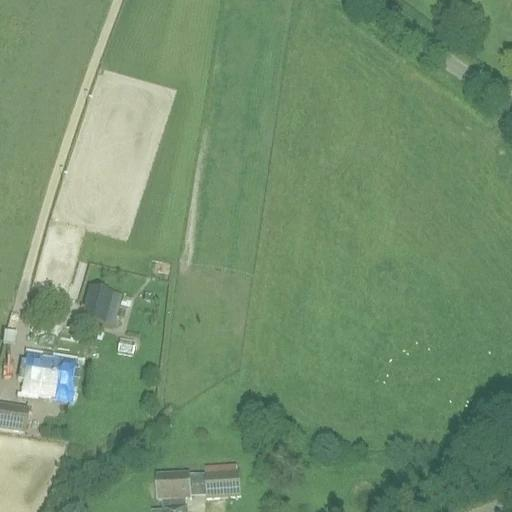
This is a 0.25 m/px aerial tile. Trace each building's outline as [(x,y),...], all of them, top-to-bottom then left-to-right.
[(88,288),(79,321),(113,330),(122,297),(88,288)] [(75,364),(27,356),(20,393),(68,402),(75,364)] [(0,431),(24,436),(28,410),(0,405),(0,431)] [(239,473),(204,474),(204,478),(197,479),(198,499),(206,498),(207,502),(241,499),(239,473)] [(162,503),(162,511),(186,511),(186,502),(191,502),(189,475),(155,476),(157,503),(162,503)]
